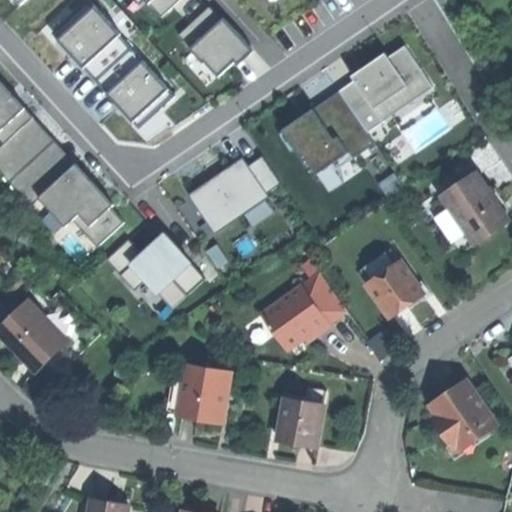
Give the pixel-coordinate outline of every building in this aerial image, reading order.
[(146,0),(160,15),(177,0),(146,0)] [(57,39),(91,8),(86,3),(52,34),(57,39)] [(191,49),(220,21),(208,7),(178,35),(191,49)] [(69,53),(81,66),(115,35),(91,8),(57,39),(69,53)] [(220,21),(191,49),(201,59),(203,57),(217,72),(232,58),(236,62),(248,50),(234,35),(220,21)] [(435,91),(403,44),(385,56),(387,59),(405,85),(372,108),(354,81),(340,91),(368,133),(386,121),(388,123),(435,91)] [(95,81),(106,93),(140,63),(128,50),(95,81)] [(354,81),(372,108),(405,85),(387,59),(385,56),(383,53),(366,64),(350,75),(354,81)] [(140,63),(106,93),(118,106),(129,119),(163,88),(140,63)] [(10,94),(0,83),(0,128),(22,109),(10,94)] [(163,88),(129,119),(136,127),(170,96),(163,88)] [(336,136),(347,150),(352,157),(374,141),(336,91),(312,109),(333,138),(336,136)] [(22,109),(0,128),(0,140),(2,143),(30,118),(22,109)] [(297,121),(282,132),(303,160),(306,158),(317,172),(347,150),(336,136),(333,138),(312,109),(297,121)] [(52,141),(30,118),(2,143),(0,144),(0,170),(8,180),(52,141)] [(52,141),(8,180),(29,203),(36,196),(72,165),(52,141)] [(246,165),(264,192),(278,183),(261,156),(246,165)] [(216,176),(189,193),(214,232),(267,197),(264,192),(246,165),(242,159),(216,176)] [(91,185),(72,165),(36,196),(63,226),(70,219),(77,213),(88,225),(108,207),(109,206),(91,185)] [(510,220),(477,173),(443,197),(476,243),(491,233),(510,220)] [(88,225),(77,213),(70,219),(95,247),(122,223),(108,207),(88,225)] [(182,255),(162,232),(135,255),(125,264),(140,282),(153,297),(174,278),(187,292),(203,278),(182,255)] [(133,288),(140,282),(125,264),(135,255),(125,244),(108,259),(133,288)] [(426,299),(401,263),(370,284),(394,320),(410,310),(426,299)] [(349,310),(322,273),(303,286),(330,324),(349,310)] [(330,324),(303,286),(264,315),(289,350),(307,337),(316,330),(319,334),(332,325),(330,324)] [(69,338),(29,298),(0,327),(0,332),(18,350),(38,370),(50,357),(54,361),(65,349),(61,346),(69,338)] [(316,330),(307,337),(310,341),(314,338),(319,334),(316,330)] [(201,418),(223,422),(232,372),(190,365),(182,415),(201,418)] [(321,432),(328,387),(309,384),(306,400),(288,397),(281,438),(318,444),(321,432)] [(484,406),(469,384),(433,408),(442,421),(438,424),(448,438),(455,449),(464,443),(468,449),(499,428),(488,411),(483,414),(480,409),(484,406)] [(112,498),(91,494),(87,511),(129,511),(131,501),(112,498)]
